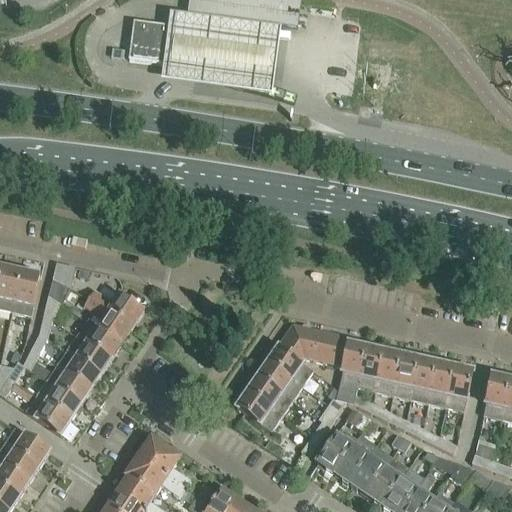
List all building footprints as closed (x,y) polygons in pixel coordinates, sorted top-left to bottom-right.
[(189,0),(189,4),(187,16),(211,20),(220,21),(234,23),(297,31),(297,28),(299,17),(300,5),(260,0),(189,0)] [(167,68),(172,30),(134,24),(128,63),(167,68)] [(285,40),(172,25),(163,93),(172,94),(276,108),(279,91),(281,74),(283,57),(285,40)] [(70,289),(74,271),(74,270),(56,266),(53,283),(70,289)] [(0,313),(12,316),(21,276),(2,272),(0,280),(0,313)] [(31,321),(40,280),(21,276),(12,316),(31,321)] [(53,283),(49,295),(63,304),(70,289),(53,283)] [(144,315),(119,298),(113,307),(94,294),(89,302),(133,331),(144,315)] [(48,300),(44,318),(52,323),(57,326),(67,311),(48,300)] [(133,331),(89,302),(83,311),(92,316),(87,324),(122,348),(133,331)] [(47,343),(52,323),(44,318),(39,338),(47,343)] [(122,348),(87,324),(76,340),(112,363),(122,348)] [(341,371),(346,346),(355,348),(356,344),(310,333),(310,330),(303,328),(302,332),(293,330),(278,351),(302,368),(305,363),(341,371)] [(47,345),(47,343),(39,338),(39,341),(31,354),(39,359),(47,345)] [(112,363),(76,340),(66,355),(102,379),(112,363)] [(356,396),(357,393),(367,351),(355,348),(346,346),(341,371),(340,377),(342,377),(336,404),(333,403),(343,410),(345,406),(353,408),(355,399),(356,395),(356,396)] [(312,375),(302,368),(278,351),(278,352),(279,352),(269,367),(302,390),(312,375)] [(374,397),(384,355),(367,351),(357,393),(374,397)] [(30,374),(39,359),(31,354),(23,369),(22,370),(25,372),(30,374)] [(102,379),(66,355),(56,370),(92,393),(102,379)] [(392,400),(402,359),(384,355),(374,397),(392,400)] [(409,404),(419,363),(402,359),(392,400),(409,404)] [(427,408),(436,367),(419,363),(409,404),(427,408)] [(15,387),(25,372),(22,370),(23,369),(18,366),(14,372),(8,381),(15,387)] [(302,390),(269,367),(258,382),(292,405),(302,390)] [(445,412),(454,371),(436,367),(427,408),(445,412)] [(0,392),(8,381),(14,372),(0,368),(0,392)] [(92,393),(56,370),(46,385),(81,409),(92,393)] [(463,416),(473,375),(454,371),(445,412),(463,416)] [(500,424),(510,383),(492,379),(482,420),(500,424)] [(33,398),(15,387),(8,381),(0,392),(0,398),(6,402),(10,395),(28,406),(33,398)] [(292,405),(258,382),(248,397),(281,420),(292,405)] [(511,426),(511,383),(510,383),(500,424),(511,426)] [(81,409),(46,385),(36,401),(71,424),(81,409)] [(281,420),(248,397),(237,412),(271,435),(281,420)] [(368,416),(372,408),(355,399),(353,408),(368,416)] [(71,424),(36,401),(25,416),(61,440),(71,424)] [(336,420),(343,410),(333,403),(332,403),(326,413),(336,420)] [(385,424),(389,416),(372,408),(368,416),(385,424)] [(329,431),(336,420),(326,413),(319,424),(322,426),(329,431)] [(355,430),(362,419),(352,413),(345,424),(355,430)] [(401,432),(405,424),(389,416),(385,424),(401,432)] [(374,435),(378,428),(370,424),(366,430),(374,435)] [(418,441),(422,433),(405,424),(401,432),(418,441)] [(319,446),(329,431),(322,426),(311,441),(319,446)] [(334,477),(356,443),(339,432),(317,466),(325,471),(325,474),(331,478),(333,477),(334,477)] [(49,456),(14,433),(4,448),(39,471),(49,456)] [(439,441),(422,433),(418,441),(435,449),(439,441)] [(397,452),(404,442),(397,439),(391,449),(397,452)] [(350,488),(375,450),(359,440),(357,444),(356,443),(334,477),(341,482),(341,485),(347,489),(349,488),(350,488)] [(171,472),(179,460),(150,441),(137,460),(184,492),(190,484),(171,472)] [(308,461),(319,446),(311,441),(301,456),(308,461)] [(456,450),(439,441),(435,449),(452,458),(456,450)] [(404,456),(410,446),(404,442),(397,452),(404,456)] [(39,471),(4,448),(0,453),(0,467),(29,486),(39,471)] [(365,499),(391,461),(375,450),(350,488),(350,489),(350,491),(356,495),(358,494),(365,499)] [(436,465),(420,456),(419,455),(414,464),(429,474),(432,470),(436,465)] [(488,474),(491,465),(475,459),(472,467),(488,474)] [(184,492),(137,460),(125,478),(128,480),(155,498),(162,489),(178,501),(184,492)] [(382,510),(407,472),(391,461),(365,499),(373,504),(373,506),(379,510),(381,509),(382,510)] [(436,465),(432,470),(441,475),(447,465),(437,462),(436,465)] [(505,480),(509,471),(491,465),(488,474),(505,480)] [(29,486),(0,467),(0,488),(19,501),(29,486)] [(470,484),(474,479),(473,479),(476,474),(457,468),(449,480),(449,481),(448,482),(464,492),(468,486),(469,486),(470,484)] [(407,472),(382,510),(382,511),(403,511),(424,483),(407,472)] [(479,489),(485,480),(476,474),(473,479),(474,479),(470,484),(479,489)] [(427,477),(424,483),(403,511),(427,511),(433,504),(425,498),(436,482),(427,477)] [(158,511),(149,506),(155,498),(128,480),(117,496),(141,511),(158,511)] [(501,507),(511,492),(508,490),(493,485),(485,497),(501,507)] [(11,511),(19,501),(0,488),(0,510),(2,511),(11,511)] [(205,506),(213,496),(203,489),(196,500),(205,506)] [(231,511),(237,504),(220,493),(207,511),(231,511)] [(141,511),(117,496),(107,511),(109,511),(141,511)] [(451,511),(454,508),(454,507),(438,497),(434,504),(433,504),(427,511),(451,511)] [(188,511),(201,511),(205,506),(196,500),(188,511)]
